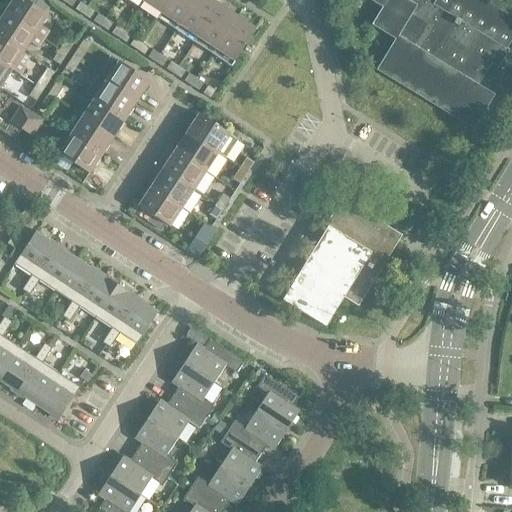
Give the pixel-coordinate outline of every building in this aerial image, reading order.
[(13,0),(4,14),(34,34),(47,15),(44,13),(50,3),(46,0),(13,0)] [(143,0),(139,7),(157,19),(169,0),(143,0)] [(169,0),(157,19),(175,31),(195,0),(169,0)] [(210,0),(195,0),(175,31),(194,43),(218,5),(210,0)] [(369,0),(382,8),(371,25),(372,26),(373,24),(396,38),(376,70),(473,130),(494,96),(477,86),(495,57),(501,61),(508,49),(506,48),(511,38),(511,9),(496,0),(369,0)] [(82,14),(87,7),(80,2),(75,10),(82,14)] [(218,5),(194,43),(212,55),(236,17),(218,5)] [(87,7),(82,14),(89,19),(94,12),(87,7)] [(0,20),(0,37),(23,52),(29,42),(37,47),(43,39),(34,34),(4,14),(0,20)] [(100,26),(105,19),(98,14),(93,22),(100,26)] [(236,17),(212,55),(230,66),(255,29),(236,17)] [(105,19),(100,26),(107,31),(112,24),(105,19)] [(118,38),(123,31),(116,26),(111,34),(118,38)] [(123,31),(118,38),(125,43),(130,36),(123,31)] [(0,63),(11,70),(19,75),(24,67),(23,66),(29,56),(23,52),(0,37),(0,63)] [(58,49),(65,54),(72,43),(65,38),(58,49)] [(137,50),(141,43),(134,38),(129,46),(137,50)] [(141,43),(137,50),(144,55),(149,48),(141,43)] [(71,58),(78,63),(85,52),(78,47),(71,58)] [(58,65),(65,54),(58,49),(51,60),(58,65)] [(155,62),(159,55),(152,50),(147,58),(155,62)] [(159,55),(155,62),(162,67),(167,60),(159,55)] [(134,72),(119,62),(110,56),(103,68),(111,73),(106,81),(136,101),(149,82),(143,78),(150,69),(140,62),(134,72)] [(71,73),(78,63),(71,58),(64,68),(71,73)] [(173,74),(178,67),(170,62),(165,69),(173,74)] [(0,86),(11,70),(0,63),(0,86)] [(34,85),(42,90),(53,72),(46,67),(34,85)] [(178,67),(173,74),(180,79),(185,72),(178,67)] [(191,86),(196,79),(188,74),(184,81),(191,86)] [(196,79),(191,86),(198,91),(203,83),(196,79)] [(94,99),(125,119),(136,101),(106,81),(94,99)] [(47,94),(54,99),(61,88),(54,83),(47,94)] [(35,101),(42,90),(34,85),(27,96),(35,101)] [(215,91),(207,86),(202,94),(210,99),(215,91)] [(47,109),(54,99),(47,94),(40,104),(47,109)] [(83,117),(113,137),(125,119),(94,99),(83,117)] [(21,130),(32,113),(20,106),(10,123),(21,130)] [(32,113),(21,130),(32,137),(43,120),(32,113)] [(186,134),(216,153),(229,134),(199,115),(186,134)] [(71,135),(101,155),(113,137),(83,117),(71,135)] [(175,152),(204,171),(216,153),(186,134),(175,152)] [(88,174),(101,155),(71,135),(58,155),(88,174)] [(163,170),(193,189),(204,171),(175,152),(163,170)] [(239,168),(247,174),(254,163),(246,158),(239,168)] [(240,184),(247,174),(239,168),(232,179),(240,184)] [(151,188),(181,208),(193,189),(163,170),(151,188)] [(168,227),(181,208),(151,188),(138,207),(168,227)] [(215,204),(223,209),(230,199),(222,194),(215,204)] [(401,236),(341,200),(324,227),(326,228),(281,301),(325,327),(343,298),(357,307),(401,236)] [(216,221),(223,209),(215,204),(208,216),(216,221)] [(215,233),(203,225),(185,251),(197,259),(215,233)] [(14,249),(21,238),(14,233),(7,244),(14,249)] [(35,233),(28,243),(14,265),(31,276),(22,291),(25,293),(56,246),(35,233)] [(56,246),(25,293),(29,295),(38,281),(55,292),(76,260),(56,246)] [(76,260),(55,292),(71,303),(62,317),(66,319),(96,273),(76,260)] [(116,286),(96,273),(66,319),(69,322),(78,308),(95,319),(116,286)] [(116,286),(95,319),(111,329),(102,343),(106,346),(136,299),(116,286)] [(157,313),(136,299),(106,346),(109,348),(119,334),(136,346),(157,313)] [(7,320),(0,331),(0,375),(18,348),(2,337),(11,323),(7,320)] [(236,374),(244,362),(192,328),(190,329),(186,334),(185,338),(196,345),(184,364),(213,383),(224,366),(236,374)] [(18,348),(0,375),(0,382),(17,393),(48,347),(44,344),(35,358),(18,348)] [(48,347),(17,393),(37,407),(59,374),(42,363),(51,349),(48,347)] [(172,396),(206,419),(213,408),(202,400),(213,383),(184,364),(171,383),(178,387),(172,396)] [(79,378),(84,381),(86,383),(91,375),(84,370),(79,378)] [(80,388),(73,384),(59,374),(37,407),(58,420),(80,388)] [(256,412),(286,431),(298,412),(292,408),(298,398),(264,375),(256,387),(268,395),(256,412)] [(199,430),(206,419),(172,396),(166,405),(159,401),(147,420),(176,439),(187,422),(199,430)] [(273,450),(286,431),(256,412),(245,429),(234,421),(227,432),(261,455),(267,446),(273,450)] [(135,453),(169,475),(176,464),(165,456),(176,439),(147,420),(134,439),(141,443),(135,453)] [(261,455),(227,432),(219,443),(231,451),(220,468),(249,487),(261,468),(255,464),(261,455)] [(162,486),(169,475),(135,453),(129,462),(122,457),(110,476),(139,496),(150,479),(162,486)] [(190,488),(224,511),(230,502),(237,506),(249,487),(220,468),(208,485),(197,477),(190,488)] [(128,511),(139,496),(110,476),(97,495),(104,500),(97,510),(101,511),(128,511)] [(190,511),(223,511),(224,511),(190,488),(182,500),(194,507),(190,511)]
